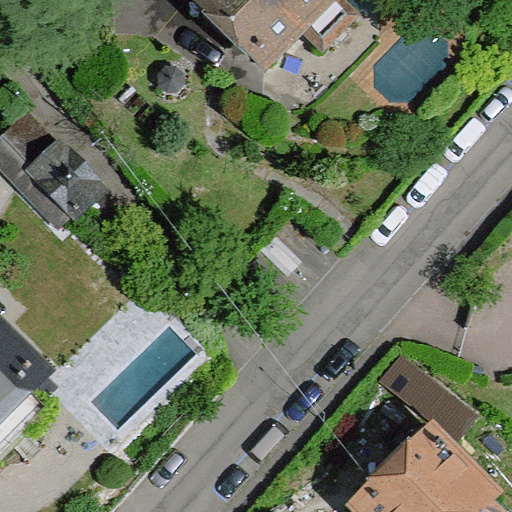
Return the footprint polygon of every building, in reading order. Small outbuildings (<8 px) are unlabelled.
[(201,0),(265,63),(328,0),(201,0)] [(37,175),(60,151),(27,117),(0,144),(0,166),(25,191),(39,177),(37,175)] [(101,192),(60,151),(37,175),(39,177),(76,214),(79,216),(101,192)] [(76,214),(39,177),(25,191),(63,229),(76,214)] [(0,414),(36,378),(0,341),(0,414)] [(471,431),(487,402),(445,379),(429,408),(471,431)] [(407,470),(364,511),(476,511),(488,501),(491,498),(426,432),(399,460),(407,470)] [(497,511),(488,501),(476,511),(497,511)]
